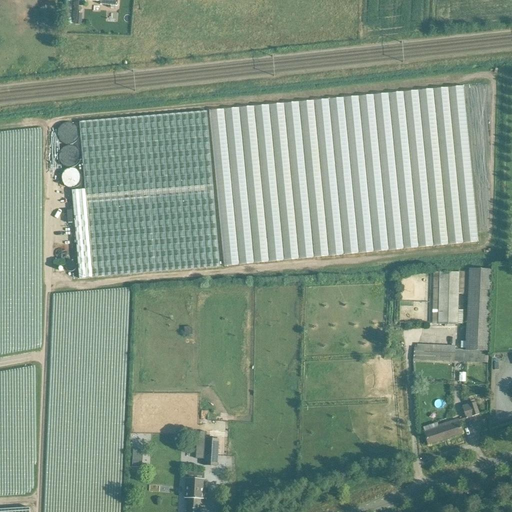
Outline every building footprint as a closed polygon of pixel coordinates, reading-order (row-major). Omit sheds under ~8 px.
[(74,0),(63,0),(62,24),(73,24),(74,0)] [(220,267),(207,111),(79,122),(85,189),(72,191),(79,279),(220,267)] [(74,137),(74,126),(66,126),(65,136),(74,137)] [(468,269),(464,350),(487,351),(490,270),(468,269)] [(457,325),(458,272),(439,272),(438,324),(457,325)] [(462,406),(466,418),(467,418),(467,417),(472,416),(479,414),(475,402),(462,406)] [(458,419),(438,426),(437,423),(423,427),(425,432),(424,432),(428,445),(462,433),(458,419)] [(198,438),(197,446),(197,458),(205,459),(204,465),(217,466),(219,439),(198,438)] [(203,506),(205,479),(205,472),(186,471),(185,499),(187,499),(186,511),(200,511),(201,506),(203,506)]
